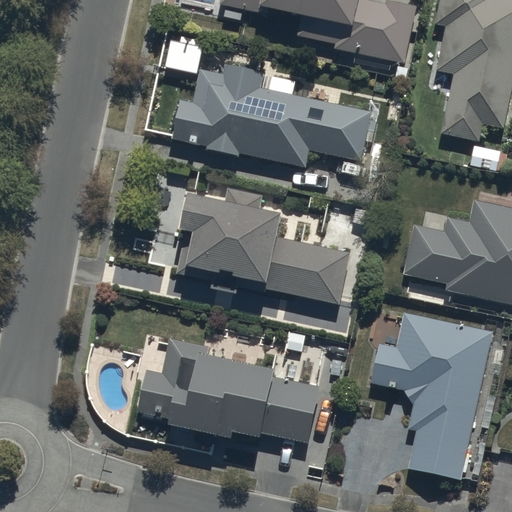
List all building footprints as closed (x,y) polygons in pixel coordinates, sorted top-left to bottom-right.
[(225,0),(223,12),(302,29),(299,43),(338,52),(337,56),(408,72),(420,14),(389,7),(388,12),(366,7),(367,0),(225,0)] [(444,0),(438,32),(448,34),(439,78),(456,82),(444,142),(483,150),(487,132),(507,137),(511,112),(511,3),(501,1),(500,0),(444,0)] [(196,111),(184,108),(176,146),(213,154),(212,158),(242,164),(242,162),(310,176),(314,159),(365,170),(376,120),(264,96),(267,80),(229,72),(227,83),(203,78),(196,111)] [(227,216),(195,209),(187,246),(189,247),(181,282),(219,290),(217,300),(241,305),(243,294),(273,301),(274,299),(343,314),(355,261),(286,246),(290,230),(264,225),(269,203),(231,195),(227,216)] [(448,239),(418,231),(408,282),(450,291),(449,297),(511,311),(511,214),(477,207),(473,229),(450,224),(448,239)] [(379,348),(370,387),(400,392),(415,409),(409,433),(417,435),(408,472),(460,484),(493,337),(405,316),(396,353),(379,348)] [(309,449),(321,394),(273,383),(274,377),(206,362),(208,352),(170,344),(163,378),(146,375),(136,416),(169,423),(167,433),(231,447),(232,440),(262,447),(263,439),(309,449)]
